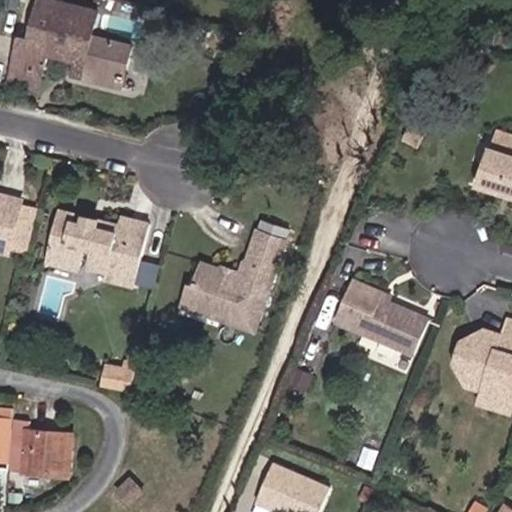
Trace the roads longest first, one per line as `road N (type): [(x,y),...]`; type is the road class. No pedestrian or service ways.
road 1 (residential): [(60,511),(108,455),(109,411),(84,396),(0,380)]
road 2 (residential): [(0,120),(181,169)]
